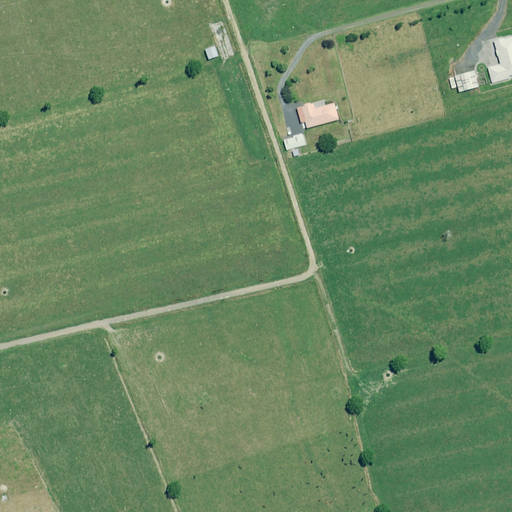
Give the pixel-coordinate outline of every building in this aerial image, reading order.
[(511,37),(495,41),(498,53),(499,52),(502,64),(489,68),(493,83),(511,78),(510,76),(511,75),(511,37)] [(219,56),(216,46),(206,49),(210,59),(219,56)] [(479,87),(475,71),(456,76),(460,92),(479,87)] [(316,108),(314,103),(311,104),(311,103),(305,104),(305,106),(298,108),(302,123),(306,122),(308,128),(340,119),(336,103),(316,108)] [(306,145),(304,135),(288,139),(288,136),(284,137),(288,150),(306,145)]
